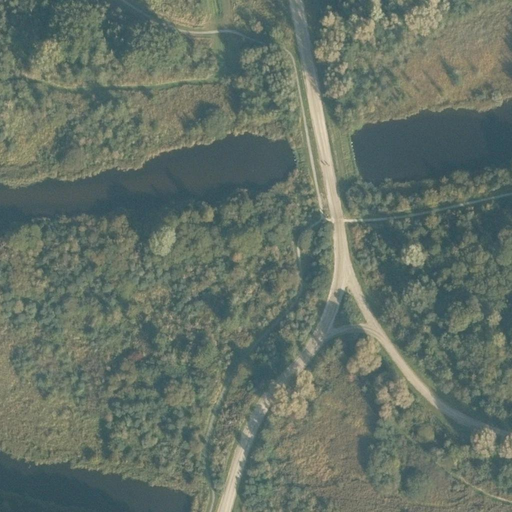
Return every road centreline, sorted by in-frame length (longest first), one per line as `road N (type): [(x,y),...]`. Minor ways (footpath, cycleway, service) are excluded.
road 1 (track): [(511,440),(440,403),(373,327),(345,329),(315,344),(275,393),(229,511)]
road 2 (track): [(297,0),(338,221)]
